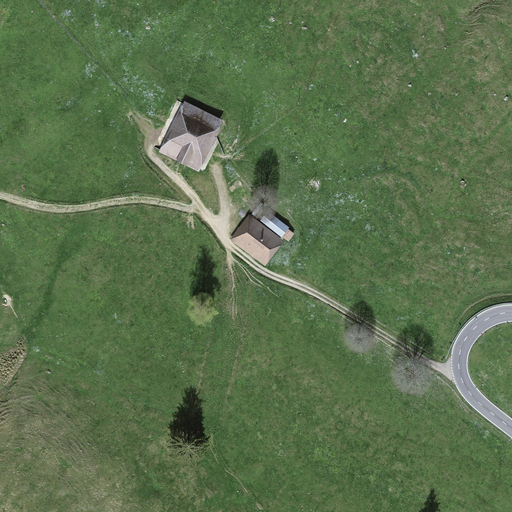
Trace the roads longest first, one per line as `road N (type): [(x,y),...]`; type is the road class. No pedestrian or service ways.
road 1 (track): [(149,137),(151,157),(232,251),(419,357),(459,371)]
road 2 (track): [(0,196),(74,211),(123,197),(175,200),(203,214)]
road 3 (secondary): [(511,429),(468,391),(459,371),(469,333),(487,317),(511,312)]
